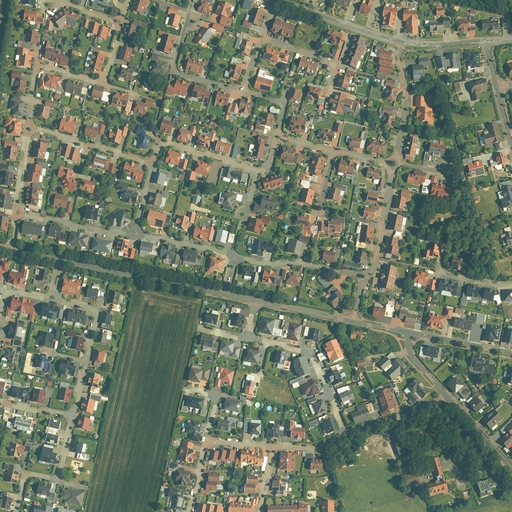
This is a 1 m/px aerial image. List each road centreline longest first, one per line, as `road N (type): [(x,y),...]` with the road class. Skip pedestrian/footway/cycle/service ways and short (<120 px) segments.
road 1 (unclassified): [(60,262),(223,295)]
road 2 (residential): [(269,344),(314,358),(345,436)]
road 3 (residential): [(234,256),(363,278)]
road 4 (residential): [(27,128),(36,68),(104,85)]
road 5 (residential): [(277,0),(400,43)]
road 6 (residential): [(242,93),(171,70),(194,22)]
road 7 (residential): [(27,128),(149,162)]
road 8 (residential): [(400,43),(407,95),(395,165)]
